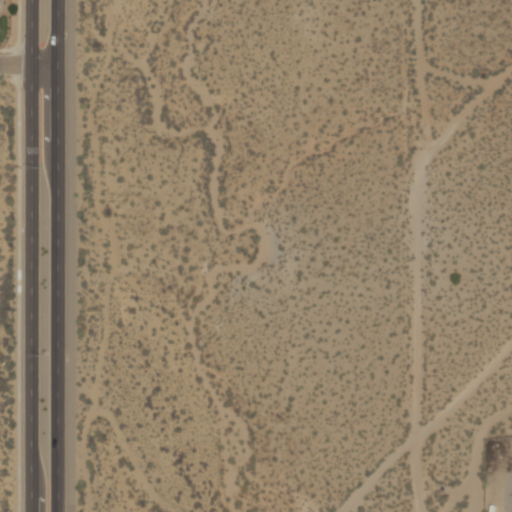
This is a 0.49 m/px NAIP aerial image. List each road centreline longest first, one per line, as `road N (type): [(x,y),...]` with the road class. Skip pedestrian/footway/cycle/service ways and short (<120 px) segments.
road 1 (tertiary): [(26,0),(29,511)]
road 2 (tertiary): [(53,511),(54,0)]
